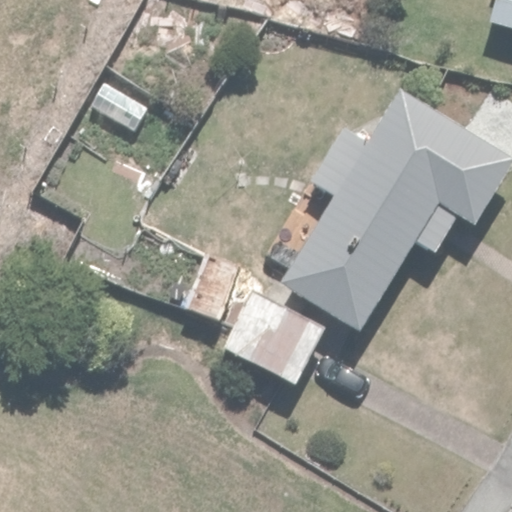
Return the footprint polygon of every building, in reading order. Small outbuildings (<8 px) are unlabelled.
[(511,0),(485,0),(482,18),(511,24),(511,0)] [(132,132),(152,99),(103,70),(83,104),(132,132)] [(388,87),(359,136),(333,120),(298,180),(322,194),(270,281),(353,330),(407,238),(434,254),(455,218),(465,224),(505,156),(388,87)] [(218,320),(242,262),(199,245),(175,302),(218,320)] [(323,325),(247,287),(217,348),(292,386),(323,325)]
